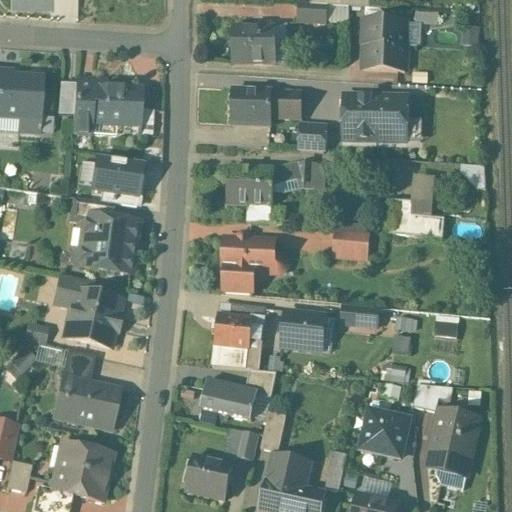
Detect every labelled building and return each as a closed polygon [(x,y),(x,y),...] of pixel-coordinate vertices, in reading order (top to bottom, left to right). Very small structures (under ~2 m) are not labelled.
[(339,0),(310,0),(310,6),(327,7),(340,8),(339,0)] [(339,0),(340,8),(358,9),(358,0),(339,0)] [(310,6),(298,6),(297,24),(325,26),(326,22),(336,23),(337,10),(326,10),(327,7),(310,6)] [(365,47),(404,49),(405,23),(364,22),(363,47),(365,47)] [(275,30),(233,29),(233,66),(276,67),(275,30)] [(404,49),(365,47),(364,72),(404,74),(406,49),(404,49)] [(42,82),(12,80),(12,76),(0,74),(0,119),(18,121),(39,122),(42,82)] [(94,83),(75,82),(71,137),(90,138),(91,127),(90,127),(90,128),(89,128),(90,110),(92,110),(93,92),(94,83)] [(140,93),(106,91),(106,93),(93,92),(92,110),(90,110),(89,128),(90,128),(90,127),(91,127),(116,128),(116,127),(138,129),(137,131),(138,131),(140,93)] [(271,94),(232,93),(231,128),(271,129),(271,121),(301,122),(302,95),(272,95),(271,94)] [(407,100),(344,98),(343,143),(406,145),(407,100)] [(39,122),(18,121),(17,135),(37,136),(37,138),(40,139),(41,131),(39,131),(39,122)] [(325,130),(300,128),(299,154),(323,156),(325,130)] [(401,200),(415,201),(415,161),(393,161),(392,181),(401,182),(401,200)] [(142,169),(96,163),(91,193),(102,194),(100,205),(118,208),(136,210),(142,169)] [(313,166),(298,165),(297,185),(313,186),(313,166)] [(489,190),(490,167),(467,167),(466,189),(489,190)] [(273,173),(229,171),(227,207),(247,208),(271,209),(272,195),(282,196),(283,179),(273,179),(273,173)] [(100,205),(72,202),(71,213),(87,215),(86,220),(116,224),(118,208),(100,205)] [(413,204),(390,203),(387,237),(410,239),(412,218),(413,204)] [(271,209),(247,208),(247,225),(270,227),(271,209)] [(116,224),(86,220),(87,215),(71,213),(69,225),(84,228),(80,251),(74,256),(73,263),(78,269),(130,276),(137,227),(116,224)] [(444,221),(412,218),(410,239),(442,242),(444,221)] [(318,232),(294,231),(293,250),(317,251),(318,232)] [(367,235),(337,232),(334,259),(361,261),(367,235)] [(249,237),(247,235),(241,235),(240,243),(224,242),(223,273),(225,273),(224,295),(252,297),(253,276),(279,277),(284,275),(287,270),(287,265),(284,260),(280,258),(274,258),(274,244),(250,243),(250,240),(249,237)] [(0,281),(0,308),(17,310),(20,276),(1,274),(0,281)] [(120,304),(75,294),(64,340),(110,350),(120,304)] [(266,310),(231,307),(229,320),(252,322),(251,330),(262,331),(263,321),(264,321),(266,310)] [(378,312),(343,308),(341,327),(376,330),(378,312)] [(321,319),(285,315),(281,350),(317,354),(321,319)] [(438,317),(438,350),(457,350),(458,317),(438,317)] [(229,320),(218,319),(215,348),(213,369),(246,372),(248,352),(249,352),(250,344),(261,345),(262,331),(251,330),(252,322),(229,320)] [(399,337),(397,353),(412,355),(414,339),(399,337)] [(35,360),(55,364),(57,354),(37,349),(35,360)] [(94,360),(67,353),(59,383),(65,385),(66,381),(88,386),(94,360)] [(276,375),(249,373),(245,391),(258,394),(257,398),(271,401),(276,375)] [(88,386),(66,381),(65,385),(59,383),(52,420),(57,421),(110,433),(119,393),(88,386)] [(245,391),(207,382),(200,412),(251,424),(257,398),(258,394),(245,391)] [(453,391),(417,388),(412,410),(435,415),(439,402),(450,405),(453,391)] [(409,421),(369,413),(361,452),(400,461),(409,421)] [(478,422),(440,413),(428,467),(438,469),(436,477),(441,488),(463,493),(467,475),(466,475),(478,422)] [(286,419),(269,415),(260,452),(278,456),(286,419)] [(17,429),(0,425),(0,462),(9,465),(17,429)] [(230,433),(222,466),(232,468),(238,460),(237,460),(243,437),(230,433)] [(257,437),(243,434),(243,437),(237,460),(238,460),(251,463),(257,437)] [(73,498),(83,451),(62,447),(53,486),(49,485),(47,492),(73,498)] [(102,505),(112,458),(83,451),(73,498),(102,505)] [(347,458),(333,455),(327,482),(327,483),(325,492),(338,495),(347,458)] [(222,466),(193,459),(185,494),(186,494),(187,493),(206,498),(206,499),(225,503),(232,468),(222,466)] [(298,467),(273,461),(268,483),(266,483),(260,511),(321,511),(325,496),(324,496),(324,497),(303,492),(308,469),(298,467)] [(31,469),(12,464),(6,492),(25,496),(31,469)] [(391,486),(364,480),(360,499),(387,504),(391,486)] [(69,511),(73,498),(47,492),(37,489),(32,511),(69,511)] [(387,504),(360,499),(358,498),(354,511),(395,511),(397,507),(387,504)]
